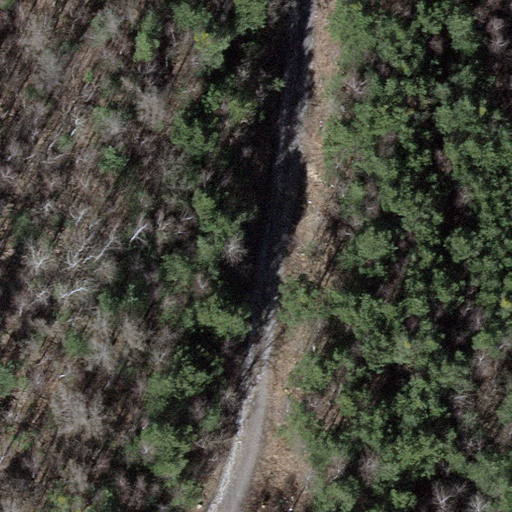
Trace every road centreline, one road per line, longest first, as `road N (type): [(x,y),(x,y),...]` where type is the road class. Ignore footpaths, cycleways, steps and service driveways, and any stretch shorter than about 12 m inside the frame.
road 1 (motorway): [(0,51),(511,254)]
road 2 (track): [(183,511),(240,341),(299,0)]
